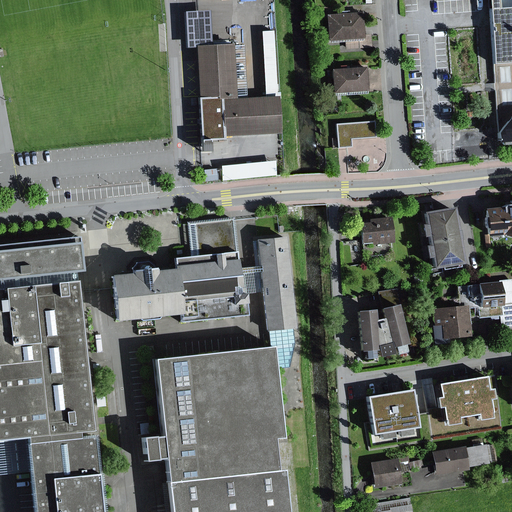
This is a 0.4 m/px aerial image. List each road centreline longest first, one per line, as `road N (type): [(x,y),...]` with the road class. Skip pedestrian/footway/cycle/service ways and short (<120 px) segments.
road 1 (residential): [(0,218),(288,190)]
road 2 (residential): [(345,379),(332,189)]
road 3 (residential): [(390,0),(401,186)]
road 4 (residential): [(345,379),(511,352)]
